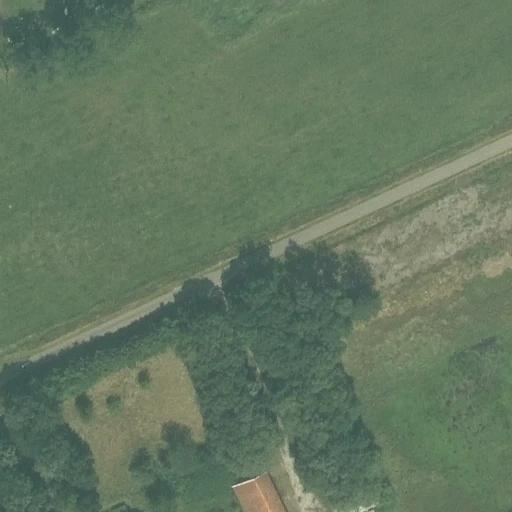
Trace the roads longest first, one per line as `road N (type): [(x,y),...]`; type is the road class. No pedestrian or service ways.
road 1 (unclassified): [(0,379),(511,138)]
road 2 (track): [(303,511),(215,278)]
